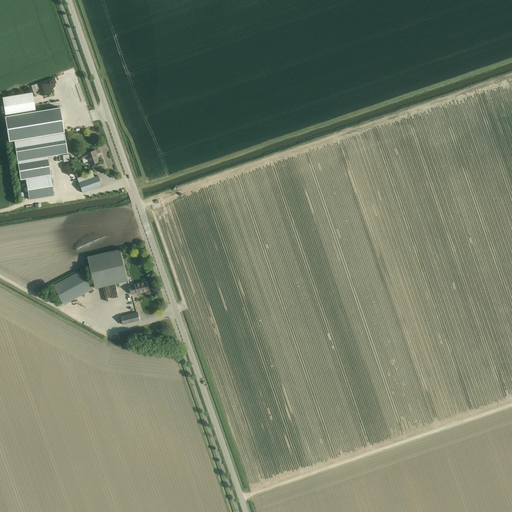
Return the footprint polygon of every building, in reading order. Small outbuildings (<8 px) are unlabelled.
[(32,92),(2,97),(5,116),(35,111),(32,92)] [(5,116),(9,142),(14,141),(19,141),(64,133),(60,107),(35,111),(5,116)] [(26,179),(26,180),(27,188),(24,189),(25,192),(28,192),(29,200),(54,196),(47,156),(68,153),(64,133),(19,141),(14,141),(21,180),(26,179)] [(87,157),(89,160),(90,165),(98,162),(95,155),(96,154),(95,150),(86,153),(86,154),(80,156),(82,159),(87,157)] [(81,189),(82,192),(82,193),(101,186),(98,176),(94,177),(86,180),(79,182),(79,183),(77,184),(79,190),(81,189)] [(69,183),(66,184),(68,193),(77,191),(74,182),(69,183)] [(129,281),(121,248),(88,256),(96,289),(129,281)] [(65,304),(87,292),(91,290),(91,289),(94,287),(92,283),(88,285),(81,271),(55,285),(65,304)] [(132,295),(145,292),(150,290),(147,282),(142,283),(130,286),(132,295)] [(124,325),(135,322),(140,321),(138,312),(121,316),(124,325)]
